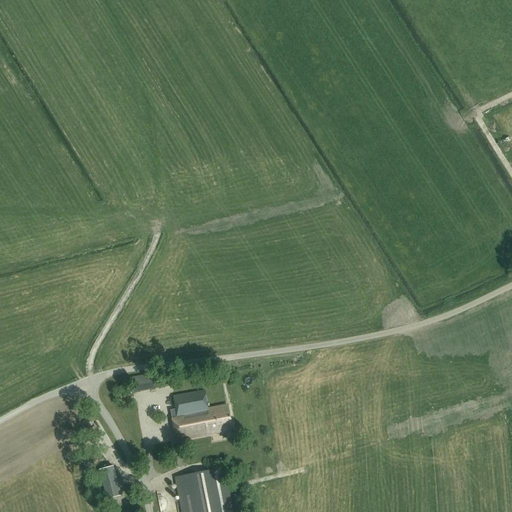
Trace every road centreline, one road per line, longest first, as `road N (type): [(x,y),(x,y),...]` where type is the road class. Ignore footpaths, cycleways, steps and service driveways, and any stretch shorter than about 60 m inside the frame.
road 1 (unclassified): [(84,382),(128,369),(344,344),(511,286)]
road 2 (unclassified): [(149,511),(147,492),(84,382)]
